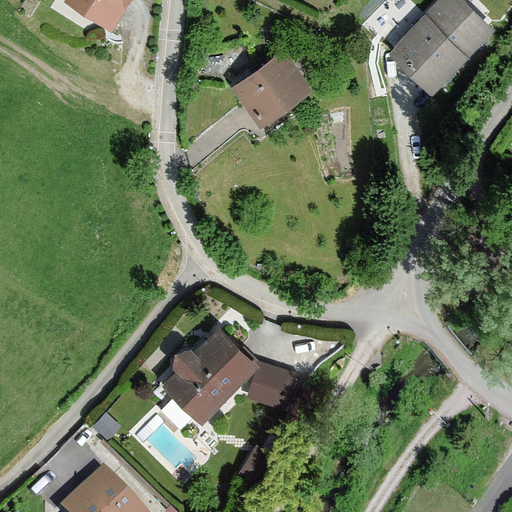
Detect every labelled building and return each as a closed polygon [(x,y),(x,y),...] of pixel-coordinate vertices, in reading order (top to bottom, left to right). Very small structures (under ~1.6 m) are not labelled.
[(82,0),(114,20),(127,0),(82,0)] [(497,24),(472,0),(444,0),(400,46),(439,84),(497,24)] [(240,82),(266,119),(316,84),(289,47),(240,82)] [(224,328),(171,383),(207,417),(260,362),(224,328)] [(267,366),(258,394),(290,404),(299,376),(267,366)] [(141,511),(106,475),(69,510),(70,511),(141,511)]
